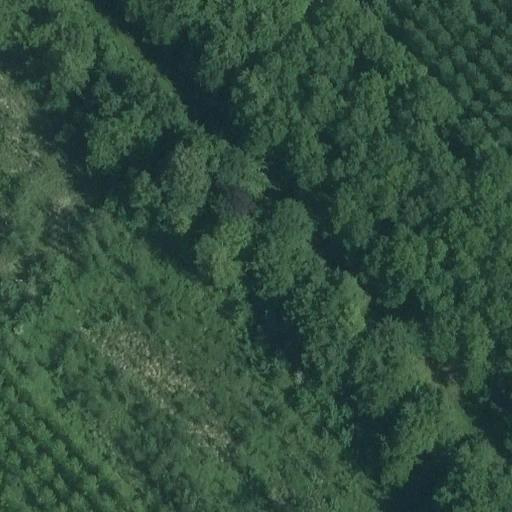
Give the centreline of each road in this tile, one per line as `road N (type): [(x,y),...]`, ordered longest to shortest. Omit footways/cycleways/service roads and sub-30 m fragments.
road 1 (track): [(511,454),(93,0)]
road 2 (track): [(511,395),(391,511)]
